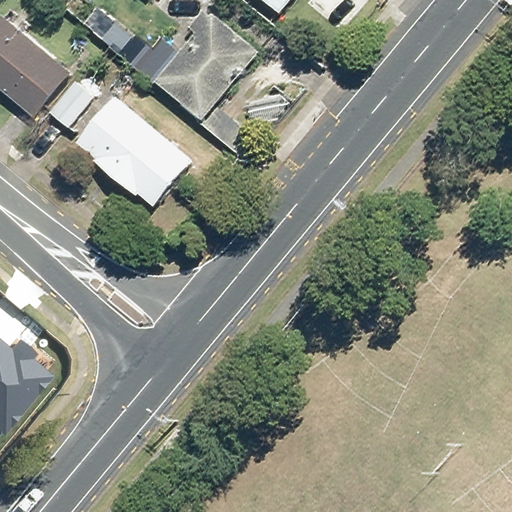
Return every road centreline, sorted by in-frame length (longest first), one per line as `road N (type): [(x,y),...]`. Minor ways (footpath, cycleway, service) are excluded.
road 1 (secondary): [(192,327),(466,0)]
road 2 (secondary): [(161,364),(38,257),(18,215)]
road 3 (secondary): [(18,215),(74,237),(192,327)]
road 4 (secondary): [(38,511),(161,364)]
